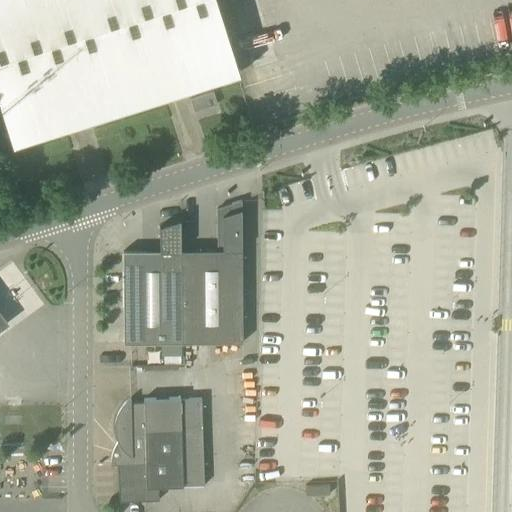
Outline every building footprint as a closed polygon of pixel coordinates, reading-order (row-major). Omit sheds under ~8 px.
[(0,0),(0,98),(14,144),(236,74),(212,0),(0,0)] [(193,112),(216,105),(212,92),(189,99),(193,112)] [(180,252),(181,344),(210,344),(239,344),(240,212),(240,202),(216,210),(217,252),(180,252)] [(122,253),(123,345),(130,345),(181,344),(180,252),(180,221),(162,228),(162,252),(122,253)] [(511,321),(247,331),(253,485),(511,474),(511,321)] [(204,486),(201,397),(143,400),(143,403),(129,404),(129,401),(130,400),(129,399),(125,403),(121,407),(118,411),(116,416),(114,422),(114,427),(114,433),(115,438),(117,443),(118,465),(117,465),(118,503),(158,501),(157,489),(182,487),(182,486),(204,486)]
